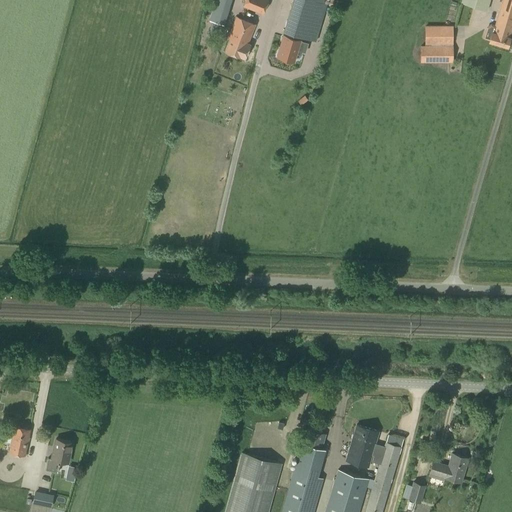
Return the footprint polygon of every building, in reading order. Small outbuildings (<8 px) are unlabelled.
[(222,2),(222,0),(210,0),(210,9),(216,10),(218,1),(222,2)] [(263,14),(268,0),(245,0),(243,7),(263,14)] [(295,20),(304,2),(300,0),(273,0),(270,8),(295,20)] [(286,20),(283,31),(316,41),(319,29),(313,28),(321,1),(317,0),(309,27),(286,20)] [(487,11),(489,0),(461,0),(460,3),(487,11)] [(511,38),(509,37),(511,28),(511,0),(501,0),(493,32),(492,32),(489,42),(511,48),(511,45),(511,38)] [(225,51),(244,59),(249,44),(247,43),(255,24),(236,17),(227,39),(230,40),(225,51)] [(453,44),(453,26),(425,26),(425,44),(453,44)] [(283,35),(277,56),(294,62),(296,54),(300,41),(283,35)] [(420,63),(427,62),(452,62),(452,46),(420,46),(420,63)] [(304,95),(298,101),(301,105),(307,99),(304,95)] [(384,447),(374,445),(379,431),(356,424),(345,460),(368,468),(372,456),(373,456),(372,462),(379,464),(374,480),(338,468),(324,511),(359,511),(366,489),(371,490),(364,511),(381,511),(401,446),(386,442),(384,447)] [(25,456),(30,429),(14,425),(11,438),(8,437),(8,434),(3,432),(1,441),(10,443),(8,452),(25,456)] [(304,443),(301,443),(281,511),(313,511),(315,507),(323,478),(318,477),(325,449),(322,448),(326,434),(308,429),(304,443)] [(69,463),(73,442),(55,438),(50,459),(48,458),(46,469),(58,472),(60,461),(69,463)] [(425,450),(427,440),(421,439),(419,449),(425,450)] [(224,511),(268,511),(282,463),(241,452),(224,511)] [(461,483),(469,458),(452,453),(448,465),(433,461),(429,473),(461,483)] [(426,485),(413,481),(412,485),(406,484),(402,497),(420,502),(426,485)] [(53,495),(35,492),(33,503),(50,507),(53,495)]
